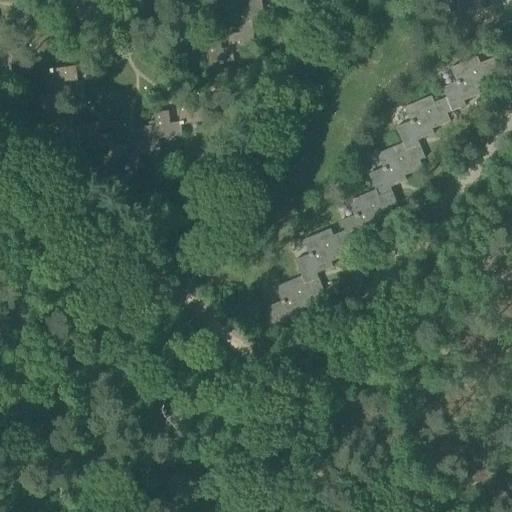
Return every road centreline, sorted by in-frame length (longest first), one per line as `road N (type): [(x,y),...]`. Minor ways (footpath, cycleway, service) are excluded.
road 1 (track): [(346,422),(0,142)]
road 2 (track): [(346,422),(511,228)]
road 3 (residential): [(511,111),(381,282)]
road 4 (track): [(461,511),(346,422)]
